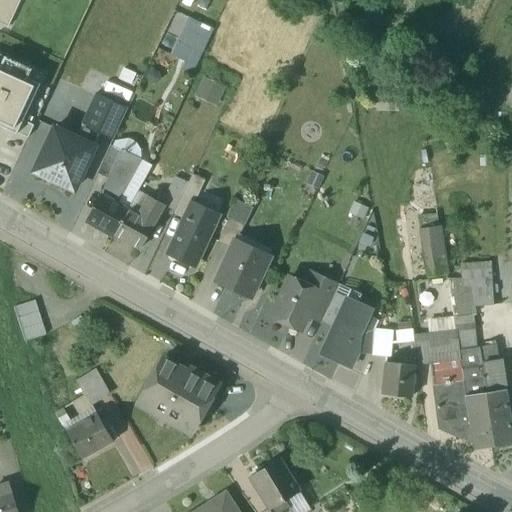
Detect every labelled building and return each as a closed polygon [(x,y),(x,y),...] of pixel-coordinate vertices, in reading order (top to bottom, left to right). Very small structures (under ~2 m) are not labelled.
[(0,0),(0,24),(8,27),(19,0),(0,0)] [(190,19),(172,56),(195,67),(213,30),(190,19)] [(0,66),(0,128),(16,136),(17,134),(23,121),(40,85),(27,79),(32,70),(4,57),(0,66)] [(222,87),(206,80),(200,93),(216,100),(222,87)] [(127,108),(96,95),(76,138),(95,146),(101,134),(112,140),(127,108)] [(34,126),(23,121),(17,134),(28,139),(34,126)] [(54,128),(34,173),(75,191),(95,146),(76,138),(54,128)] [(110,145),(97,174),(107,179),(109,180),(122,151),(110,145)] [(141,161),(122,151),(109,180),(107,179),(102,195),(121,205),(141,161)] [(141,161),(121,205),(128,209),(151,166),(141,161)] [(206,181),(192,175),(187,185),(175,212),(174,214),(186,219),(192,204),(195,205),(206,181)] [(174,179),(161,206),(164,207),(175,212),(187,185),(174,179)] [(121,205),(102,195),(87,222),(113,236),(127,211),(128,209),(121,205)] [(138,217),(127,211),(113,236),(140,251),(164,207),(161,206),(148,198),(138,217)] [(227,217),(244,224),(251,207),(234,200),(227,217)] [(186,219),(169,254),(194,266),(217,216),(195,205),(192,204),(186,219)] [(436,215),(419,217),(421,229),(437,227),(436,215)] [(244,227),(228,219),(217,243),(230,249),(234,242),(237,243),(244,227)] [(437,227),(421,229),(427,274),(447,271),(444,253),(441,253),(437,227)] [(237,243),(234,242),(230,249),(216,281),(251,298),(269,258),(237,243)] [(489,263),(460,265),(462,280),(462,284),(491,281),(489,263)] [(289,277),(271,316),(299,330),(308,311),(318,291),(315,289),(289,277)] [(462,284),(462,280),(447,281),(451,307),(474,306),(492,306),(491,281),(462,284)] [(337,290),(319,282),(315,289),(318,291),(308,311),(324,318),(333,297),(337,290)] [(333,297),(323,321),(334,326),(321,355),(350,369),(356,355),(358,336),(367,316),(370,309),(353,302),(352,305),(333,297)] [(35,300),(14,307),(17,318),(38,311),(35,300)] [(474,306),(451,307),(453,318),(472,316),(475,315),(474,306)] [(38,311),(17,318),(21,330),(42,323),(38,311)] [(358,336),(356,355),(372,355),(374,331),(378,322),(367,316),(358,336)] [(472,316),(453,318),(455,331),(458,354),(475,353),(472,316)] [(453,321),(427,322),(428,334),(431,334),(455,331),(453,321)] [(42,323),(21,330),(25,342),(46,335),(42,323)] [(412,330),(397,332),(398,343),(413,341),(412,330)] [(389,332),(374,331),(372,355),(386,356),(389,332)] [(455,331),(431,334),(435,363),(459,360),(458,354),(455,331)] [(428,334),(415,335),(418,365),(430,364),(435,363),(431,334),(428,334)] [(475,353),(458,354),(459,360),(458,370),(462,398),(483,395),(482,364),(499,361),(496,345),(479,348),(479,352),(475,353)] [(188,374),(179,369),(181,366),(164,357),(138,404),(191,435),(220,385),(191,369),(188,374)] [(435,363),(430,364),(429,377),(458,370),(459,360),(435,363)] [(499,361),(482,364),(483,395),(502,392),(499,361)] [(409,365),(385,363),(382,395),(411,398),(415,366),(414,366),(409,365)] [(458,370),(429,377),(436,431),(472,446),(462,398),(458,370)] [(96,371),(79,382),(93,405),(110,395),(96,371)] [(483,395),(462,398),(472,446),(473,451),(510,444),(502,392),(483,395)] [(98,415),(67,433),(84,461),(114,443),(98,415)] [(280,460),(249,479),(268,510),(269,511),(284,511),(290,509),(285,501),(299,492),(280,460)] [(8,485),(0,487),(0,497),(11,494),(8,485)] [(299,492),(285,501),(290,509),(291,511),(307,511),(310,510),(299,492)] [(0,511),(16,511),(11,494),(0,497),(0,511)] [(236,511),(225,494),(197,511),(236,511)]
